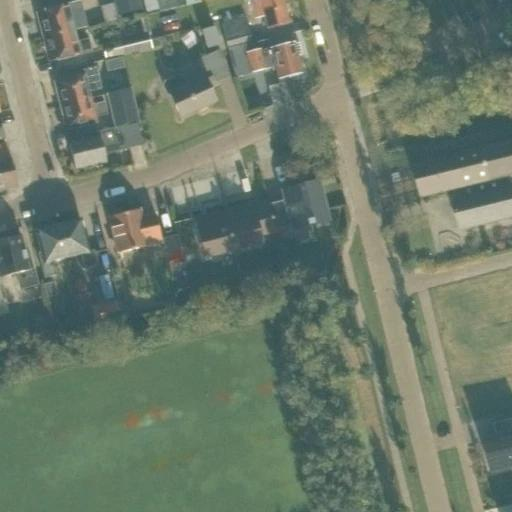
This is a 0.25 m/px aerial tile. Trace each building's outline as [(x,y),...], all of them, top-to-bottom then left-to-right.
[(141,11),(138,0),(112,0),(116,17),(141,11)] [(142,0),(146,13),(158,10),(155,0),(142,0)] [(263,18),(266,30),(289,24),(282,0),(256,0),(250,2),(255,20),(263,18)] [(38,14),(44,38),(73,31),(70,19),(83,15),(80,3),(38,14)] [(220,25),(227,50),(251,44),(245,19),(220,25)] [(200,33),(204,48),(215,46),(211,30),(200,33)] [(73,31),(44,38),(50,62),(92,52),(89,39),(76,42),(73,31)] [(101,45),(105,61),(151,50),(147,34),(101,45)] [(301,75),(297,56),(301,55),(298,44),(294,45),(293,43),(270,49),(260,52),(260,50),(246,54),(251,74),(275,68),(278,80),(301,75)] [(229,76),(218,52),(196,62),(202,75),(210,72),(214,82),(229,76)] [(54,82),(60,107),(89,100),(88,94),(101,91),(96,68),(81,71),(83,75),(54,82)] [(204,80),(186,88),(181,78),(178,76),(163,83),(162,87),(166,97),(170,95),(180,117),(214,102),(204,80)] [(118,79),(114,86),(116,93),(129,90),(126,77),(118,79)] [(107,95),(115,126),(138,121),(130,90),(129,90),(116,93),(107,95)] [(91,106),(89,100),(60,107),(66,131),(95,124),(94,119),(107,115),(104,103),(91,106)] [(138,121),(115,126),(115,129),(98,133),(99,137),(68,144),(75,171),(106,163),(104,155),(142,146),(137,124),(138,123),(138,121)] [(0,190),(14,187),(16,183),(10,160),(9,160),(1,127),(0,127),(0,190)] [(461,187),(464,199),(453,201),(460,230),(511,217),(511,187),(511,188),(508,175),(511,174),(511,142),(415,167),(422,197),(461,187)] [(284,201),(269,205),(275,231),(291,227),(291,231),(326,222),(317,183),(282,192),(284,201)] [(275,231),(269,205),(268,201),(193,219),(203,260),(263,245),(261,236),(275,232),(275,231)] [(141,218),(139,210),(108,218),(117,254),(126,252),(128,255),(140,252),(140,249),(162,244),(155,215),(141,218)] [(80,221),(58,226),(67,260),(79,257),(83,270),(97,266),(94,251),(88,252),(80,221)] [(44,280),(57,276),(53,263),(67,260),(58,226),(36,232),(41,253),(37,254),(44,280)] [(0,299),(2,299),(0,289),(0,286),(2,286),(0,278),(16,275),(20,291),(38,286),(34,269),(28,271),(20,236),(0,241),(0,299)] [(168,263),(182,260),(183,260),(177,236),(162,239),(168,263)] [(77,294),(85,291),(82,280),(74,282),(77,294)] [(92,307),(97,327),(120,322),(115,302),(92,307)] [(511,434),(484,441),(492,472),(511,467),(511,434)]
